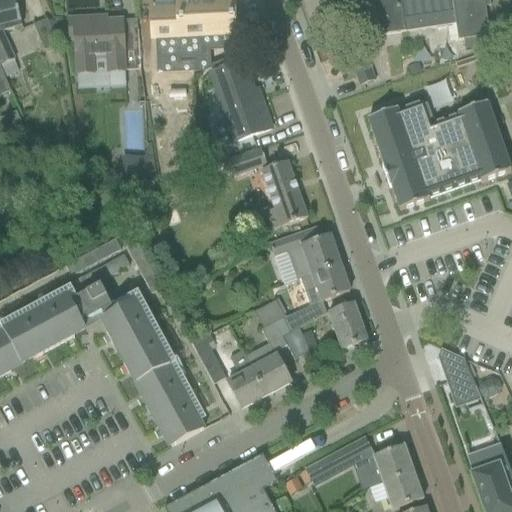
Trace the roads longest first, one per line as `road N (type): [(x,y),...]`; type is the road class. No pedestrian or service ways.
road 1 (residential): [(396,360),(272,0)]
road 2 (residential): [(123,511),(396,360)]
road 3 (residential): [(451,511),(396,360)]
